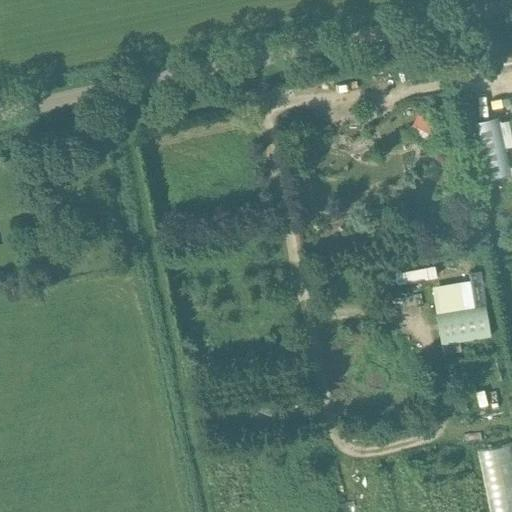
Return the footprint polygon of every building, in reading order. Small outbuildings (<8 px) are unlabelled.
[(409,130),(429,141),(439,122),(418,111),(409,130)] [(479,177),(510,169),(497,114),(467,121),(479,177)] [(61,206),(41,209),(44,228),(64,226),(61,206)] [(440,261),(441,272),(477,269),(475,257),(440,261)] [(440,342),(490,333),(485,304),(435,313),(440,342)] [(511,511),(511,441),(476,449),(489,511),(511,511)]
